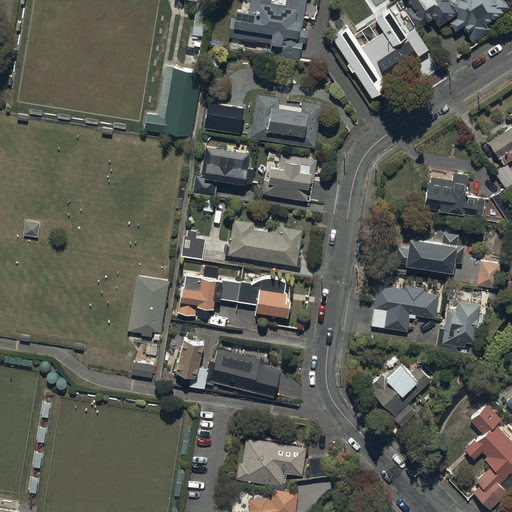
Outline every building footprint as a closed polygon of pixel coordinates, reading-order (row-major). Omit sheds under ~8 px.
[(301,0),(285,0),(285,2),(274,0),(249,0),(248,8),(233,6),(232,16),(230,16),(227,32),(271,39),(269,48),(297,53),(299,37),(302,38),(304,27),(298,26),(301,0)] [(357,40),(347,25),(334,33),(364,80),(407,52),(395,34),(410,24),(394,0),(386,0),(383,2),(392,16),(385,21),(380,13),(365,23),(371,32),(357,40)] [(408,0),(412,5),(405,9),(417,28),(434,18),(438,24),(448,17),(447,15),(453,12),(456,16),(449,21),(454,29),(461,24),(471,40),(491,27),(486,20),(509,5),(505,0),(408,0)] [(197,6),(193,31),(201,33),(205,7),(197,6)] [(199,68),(167,63),(159,113),(148,111),(146,125),(189,132),(199,68)] [(278,95),(259,92),(252,131),(314,142),(320,101),(303,98),(302,104),(277,100),(278,95)] [(243,100),(209,95),(205,121),(239,126),(243,100)] [(511,118),(511,124),(488,140),(502,163),(511,157),(511,111),(509,114),(511,118)] [(202,173),(196,171),(193,190),(215,193),(218,175),(251,180),(253,165),(246,164),(248,152),(207,145),(202,173)] [(315,157),(282,152),(280,163),(273,162),(271,177),(265,176),(264,182),(263,189),(306,196),(309,180),(312,180),(315,157)] [(511,172),(506,164),(494,171),(507,190),(511,186),(511,172)] [(423,205),(482,213),(484,198),(477,197),(477,195),(465,194),(468,173),(452,171),(451,178),(431,175),(430,180),(426,179),(423,205)] [(511,202),(503,188),(491,195),(507,219),(511,215),(511,202)] [(215,195),(198,193),(197,200),(205,201),(203,210),(212,211),(215,196),(215,195)] [(251,221),(236,218),(231,249),(295,260),(300,227),(284,225),(283,232),(250,226),(251,221)] [(39,222),(26,220),(24,232),(37,234),(39,222)] [(195,229),(187,228),(183,251),(202,254),(205,237),(194,235),(195,229)] [(397,246),(395,261),(451,269),(453,260),(462,262),(464,244),(456,243),(458,233),(443,230),(441,241),(409,236),(407,248),(397,246)] [(499,262),(480,260),(477,284),(496,286),(499,262)] [(238,297),(241,278),(185,269),(178,308),(195,311),(197,299),(213,302),(214,293),(238,297)] [(241,278),(238,297),(257,300),(256,304),(287,309),(289,292),(285,291),(286,286),(284,286),(285,277),(277,274),(269,273),(260,275),(251,280),(241,278)] [(169,279),(138,274),(130,326),(144,328),(142,332),(152,333),(153,326),(161,327),(169,279)] [(405,288),(377,283),(370,324),(406,330),(408,316),(414,317),(414,313),(434,316),(438,294),(421,291),(422,287),(405,285),(405,288)] [(479,302),(456,298),(455,311),(446,309),(443,327),(438,326),(435,346),(456,349),(456,344),(464,346),(465,339),(473,341),(479,302)] [(203,338),(184,334),(176,366),(193,370),(196,371),(197,364),(203,338)] [(259,356),(219,346),(216,358),(211,357),(209,366),(207,376),(211,377),(273,393),(280,368),(257,362),(259,356)] [(5,356),(4,363),(31,367),(33,361),(5,356)] [(154,362),(134,359),(132,370),(152,373),(154,362)] [(367,385),(394,413),(392,415),(401,424),(416,411),(406,401),(430,378),(417,364),(409,371),(400,361),(384,376),(380,372),(367,385)] [(209,366),(197,364),(196,371),(193,370),(189,382),(205,385),(207,376),(209,366)] [(52,403),(43,401),(41,415),(50,416),(52,403)] [(511,465),(511,440),(495,423),(501,417),(486,402),(470,418),(483,432),(475,439),(474,437),(464,447),(473,457),(481,449),(487,455),(484,457),(491,464),(475,479),(479,483),(472,490),(489,507),(511,485),(511,477),(506,471),(511,465)] [(48,428),(38,426),(36,440),(45,441),(48,428)] [(301,471),(306,444),(247,435),(243,461),(239,460),(237,474),(281,480),(283,468),(301,471)] [(43,452),(34,451),(32,465),(41,466),(43,452)] [(310,455),(312,473),(331,471),(329,452),(310,455)] [(39,478),(30,476),(28,490),(37,491),(39,478)] [(296,490),(291,489),(275,487),(273,499),(267,500),(267,494),(248,496),(250,506),(236,508),(236,511),(281,511),(293,511),(296,490)] [(24,511),(25,508),(0,503),(0,511),(24,511)]
